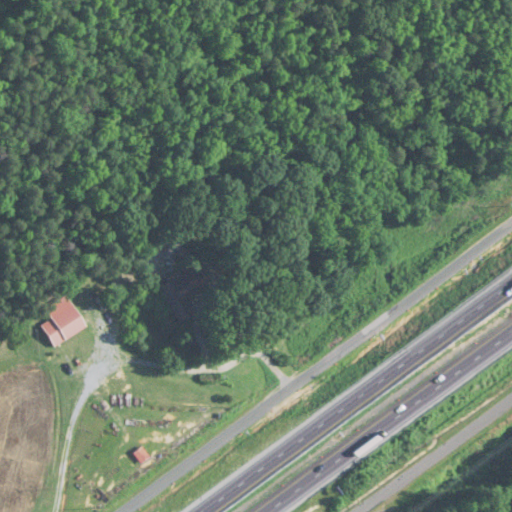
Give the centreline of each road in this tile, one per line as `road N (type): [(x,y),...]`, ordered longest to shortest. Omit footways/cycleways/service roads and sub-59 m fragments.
road 1 (tertiary): [(133,511),(511,230)]
road 2 (motorway): [(511,282),(199,511)]
road 3 (motorway): [(258,511),(511,325)]
road 4 (tertiary): [(360,511),(511,399)]
